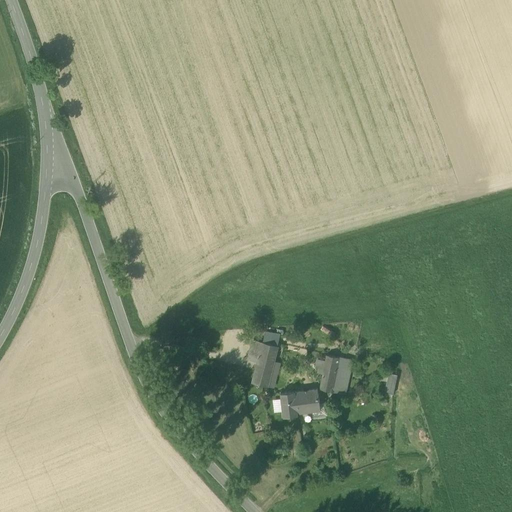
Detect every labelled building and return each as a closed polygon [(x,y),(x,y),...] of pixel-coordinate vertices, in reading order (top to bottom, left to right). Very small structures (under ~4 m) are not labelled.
[(335,333),(323,325),(320,329),(332,337),(335,333)] [(263,343),(262,344),(277,346),(281,333),(265,331),(263,343)] [(247,360),(257,362),(262,344),(263,343),(251,340),(247,360)] [(257,363),(272,366),(274,361),(277,346),(262,344),(257,362),(257,363)] [(332,392),(345,394),(352,359),(339,357),(327,355),(325,362),(323,373),(320,388),(320,389),(332,391),(332,392)] [(318,372),(323,373),(325,362),(318,360),(317,367),(319,367),(318,372)] [(280,363),(274,361),(272,366),(270,374),(266,386),(274,388),(280,363)] [(272,366),(257,363),(255,371),(270,374),(272,366)] [(252,383),(266,386),(270,374),(255,371),(252,383)] [(384,393),(392,395),(396,375),(389,373),(384,393)] [(297,413),(312,411),(321,410),(320,403),(318,389),(295,392),(295,391),(281,393),(281,399),(283,411),(284,417),(298,415),(297,413)] [(283,411),(281,399),(272,400),(274,412),(283,411)] [(326,402),(320,403),(321,410),(312,411),(313,418),(328,416),(326,402)]
